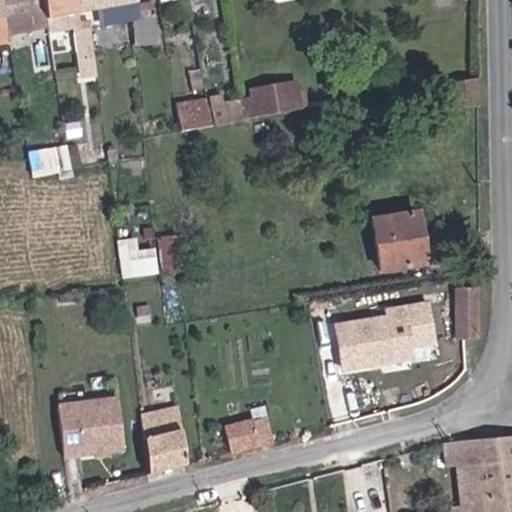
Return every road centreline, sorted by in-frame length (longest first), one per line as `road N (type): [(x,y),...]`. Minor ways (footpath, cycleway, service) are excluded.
road 1 (residential): [(498,404),(102,511)]
road 2 (residential): [(497,0),(498,404)]
